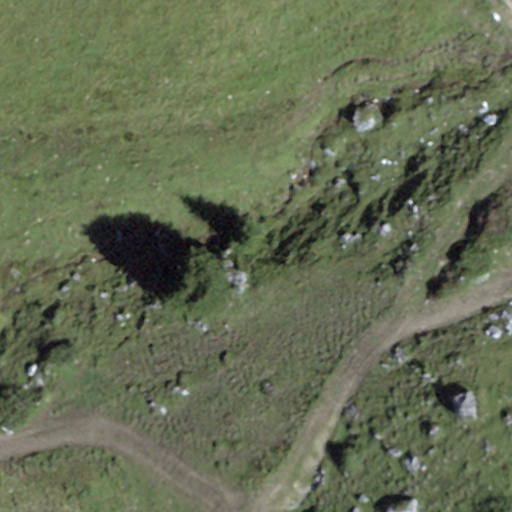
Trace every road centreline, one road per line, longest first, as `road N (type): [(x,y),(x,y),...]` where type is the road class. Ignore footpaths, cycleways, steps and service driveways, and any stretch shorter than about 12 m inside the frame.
road 1 (track): [(260,511),(511,285)]
road 2 (track): [(0,458),(72,452),(181,511)]
